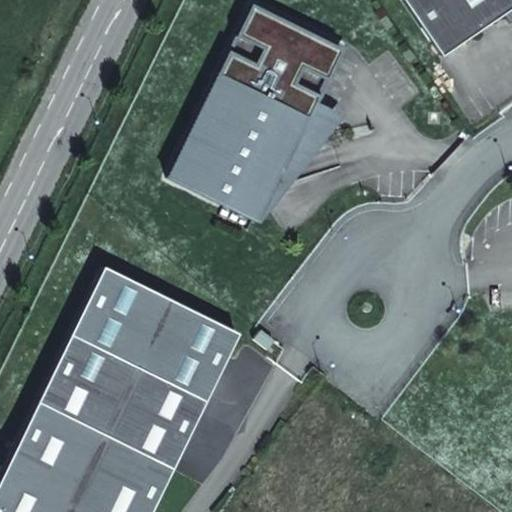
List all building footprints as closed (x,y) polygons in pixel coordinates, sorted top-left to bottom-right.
[(511,0),(401,0),(438,53),(511,3),(511,0)] [(248,4),(164,176),(253,219),(267,189),(284,183),(277,163),(281,161),(312,98),(337,47),(248,4)] [(333,108),(312,98),(281,161),(277,163),(284,183),(333,108)] [(147,511),(238,328),(102,264),(0,471),(0,511),(147,511)] [(273,339),(259,329),(252,337),(266,348),(273,339)]
